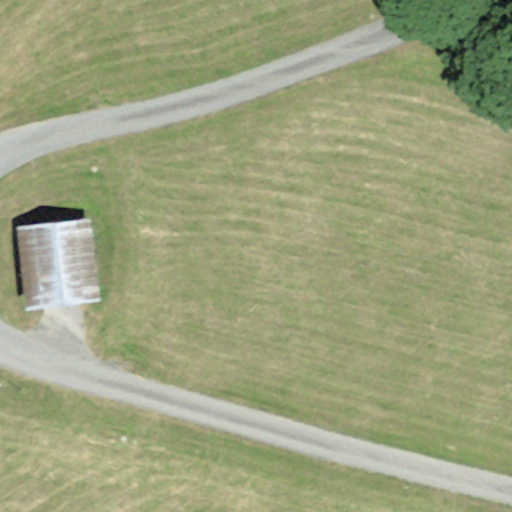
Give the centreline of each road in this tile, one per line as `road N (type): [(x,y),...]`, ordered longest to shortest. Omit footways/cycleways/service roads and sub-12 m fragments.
road 1 (unclassified): [(0,349),(90,382),(511,492)]
road 2 (unclassified): [(460,0),(229,92),(0,154)]
